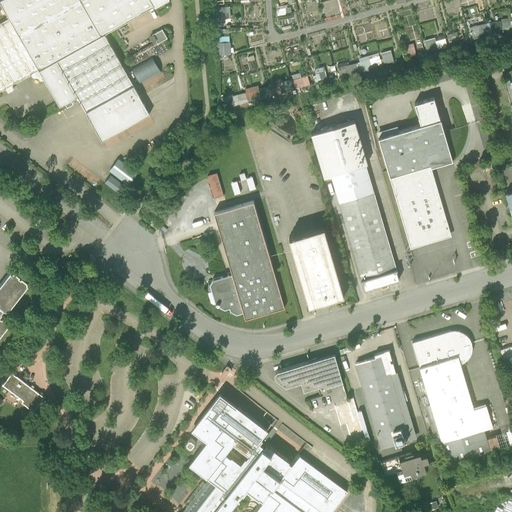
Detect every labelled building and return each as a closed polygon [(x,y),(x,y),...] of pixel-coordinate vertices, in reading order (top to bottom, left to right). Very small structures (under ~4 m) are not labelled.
[(0,0),(0,1),(9,17),(0,22),(0,91),(5,89),(8,94),(14,91),(11,86),(30,75),(32,78),(34,79),(33,82),(38,84),(39,81),(42,82),(44,81),(59,107),(65,104),(67,108),(73,105),(71,101),(77,98),(101,141),(149,114),(105,34),(164,0),(0,0)] [(214,6),(215,18),(230,18),(229,5),(214,6)] [(163,28),(149,34),(153,44),(167,37),(163,28)] [(230,54),(229,41),(216,42),(217,55),(230,54)] [(316,81),(328,78),(324,65),(312,68),(316,81)] [(301,72),(291,74),(292,78),(280,81),(283,91),(304,86),(301,72)] [(378,138),(411,248),(452,236),(431,167),(453,161),(434,98),(414,103),(421,125),(378,138)] [(330,174),(365,164),(367,163),(354,120),(311,133),(324,176),(330,174)] [(365,164),(330,174),(364,290),(381,285),(382,288),(388,286),(387,283),(399,279),(365,164)] [(206,174),(212,196),(224,193),(218,170),(206,174)] [(253,201),(214,212),(232,274),(212,280),(210,284),(215,303),(218,302),(219,307),(225,309),(229,308),(230,311),(236,314),(243,312),(245,319),(284,307),(253,201)] [(324,227),(289,237),(309,306),(344,295),(324,227)] [(0,335),(9,325),(8,324),(8,320),(2,316),(2,317),(0,315),(2,313),(1,312),(4,309),(5,310),(8,309),(9,310),(28,285),(27,280),(22,276),(21,277),(19,276),(20,275),(14,270),(10,271),(0,283),(0,335)] [(451,330),(412,341),(430,404),(424,406),(436,445),(442,443),(448,465),(490,453),(484,431),(493,428),(486,406),(474,409),(460,364),(465,361),(469,356),(472,349),(472,342),(468,336),(463,332),(457,330),(451,330)] [(375,356),(355,362),(381,449),(417,439),(397,371),(395,371),(389,349),(374,354),(375,356)] [(334,353),(276,371),(274,374),(275,379),(286,386),(301,382),(302,388),(319,383),(325,404),(347,397),(334,353)] [(44,397),(11,372),(2,385),(22,400),(21,402),(33,412),(44,397)] [(324,511),(328,508),(332,511),(348,491),(299,453),(291,464),(288,462),(289,461),(269,445),(268,446),(265,444),(264,445),(259,442),(262,438),(261,437),(267,429),(219,392),(191,429),(206,441),(188,463),(206,477),(207,476),(208,477),(204,483),(202,481),(184,503),(187,505),(181,511),(178,511),(177,511),(324,511)] [(417,452),(381,463),(382,469),(383,469),(385,476),(396,473),(399,483),(411,479),(410,475),(416,473),(419,475),(421,475),(421,474),(423,474),(425,470),(424,468),(425,468),(424,465),(429,464),(426,454),(418,456),(417,452)]
